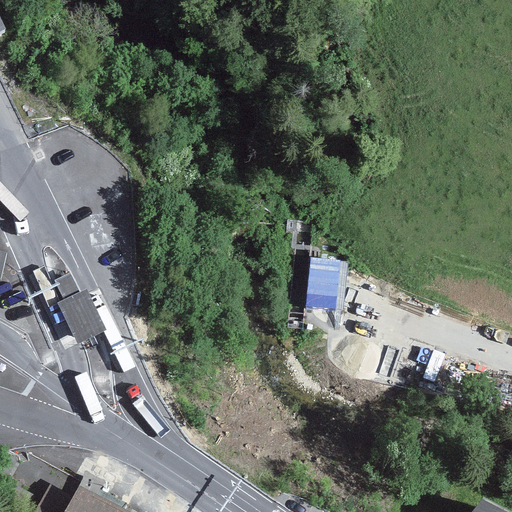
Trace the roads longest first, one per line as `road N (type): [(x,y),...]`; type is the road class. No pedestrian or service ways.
road 1 (primary): [(181,478),(0,340)]
road 2 (primary): [(0,404),(181,478)]
